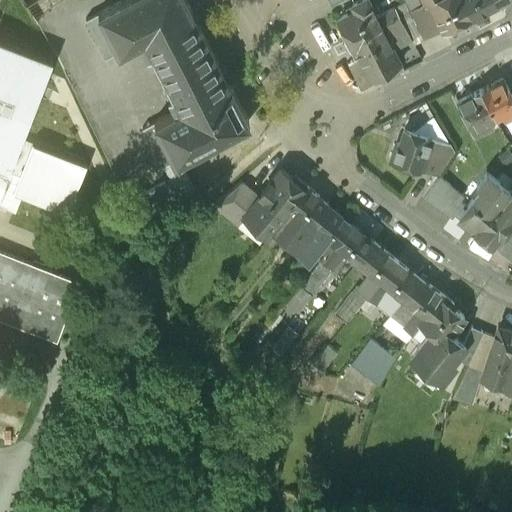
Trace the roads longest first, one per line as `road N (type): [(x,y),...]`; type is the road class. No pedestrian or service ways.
road 1 (residential): [(511,281),(472,261),(312,126)]
road 2 (residential): [(511,26),(312,126)]
road 3 (residential): [(312,126),(226,0)]
